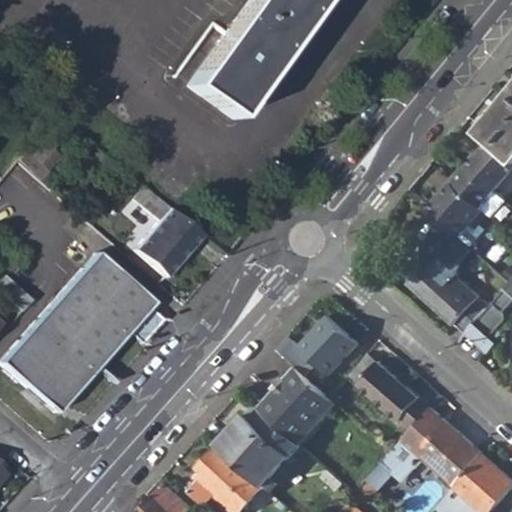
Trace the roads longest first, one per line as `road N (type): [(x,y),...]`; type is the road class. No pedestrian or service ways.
road 1 (secondary): [(82,499),(290,256)]
road 2 (secondary): [(325,216),(502,0)]
road 3 (residential): [(326,256),(511,421)]
